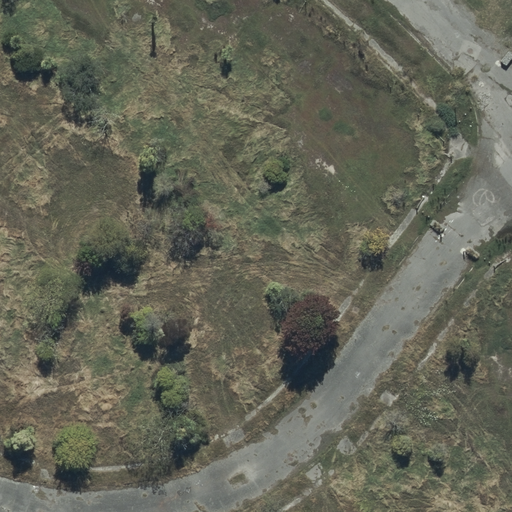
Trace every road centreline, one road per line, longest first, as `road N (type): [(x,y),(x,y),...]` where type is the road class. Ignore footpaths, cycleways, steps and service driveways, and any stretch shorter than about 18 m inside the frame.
road 1 (track): [(511,166),(300,438),(192,499),(121,511)]
road 2 (track): [(511,96),(420,0)]
